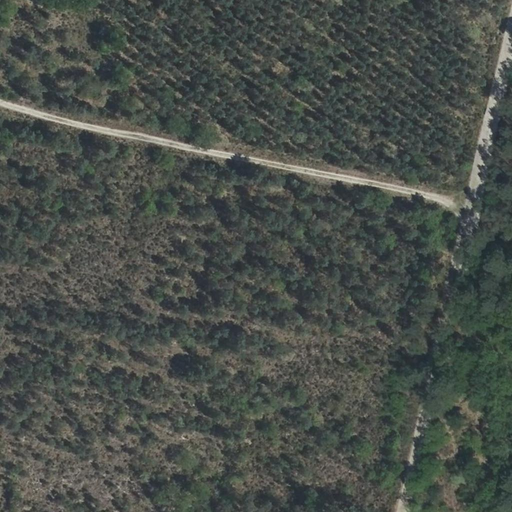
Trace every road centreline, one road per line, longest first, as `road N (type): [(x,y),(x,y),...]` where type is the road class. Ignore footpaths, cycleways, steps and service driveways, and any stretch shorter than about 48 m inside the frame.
road 1 (track): [(0,101),(475,209)]
road 2 (track): [(511,61),(407,511)]
